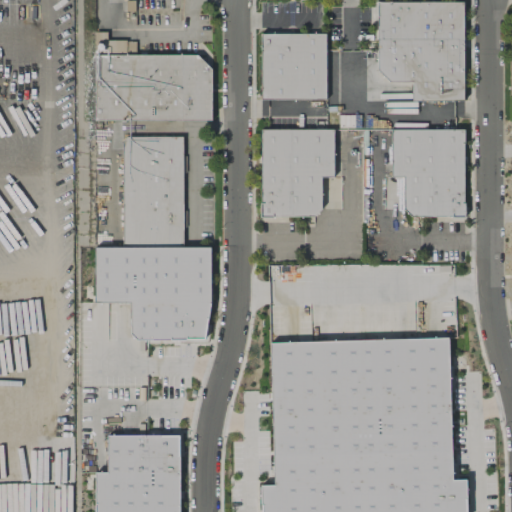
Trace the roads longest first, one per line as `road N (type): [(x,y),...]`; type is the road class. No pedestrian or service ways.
road 1 (residential): [(236,0),(236,291),(206,442),(204,511)]
road 2 (residential): [(511,395),(489,285),(487,0)]
